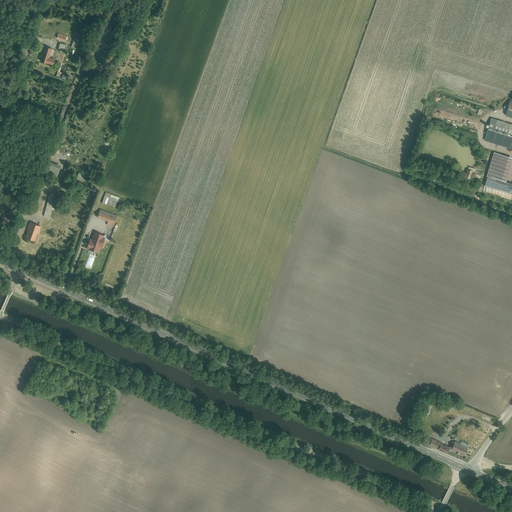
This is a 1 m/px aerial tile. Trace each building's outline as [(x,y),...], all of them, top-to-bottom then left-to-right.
[(77,34),(71,47),(76,49),(81,35),(77,34)] [(56,60),(50,58),(52,54),(54,55),(56,51),(46,47),(41,61),(54,66),(56,60)] [(511,125),(493,119),(487,141),(511,148),(511,125)] [(50,164),(47,172),(57,176),(61,168),(50,164)] [(80,174),(77,182),(86,186),(89,177),(80,174)] [(511,184),(488,177),(485,186),(511,194),(511,184)] [(106,193),(102,203),(116,208),(119,198),(106,193)] [(51,196),(44,216),(50,218),(56,197),(51,196)] [(113,227),(113,225),(114,225),(118,217),(102,210),(98,219),(108,223),(107,225),(113,227)] [(31,223),(26,238),(37,242),(42,227),(31,223)] [(106,239),(104,239),(105,236),(96,233),(93,241),(91,240),(87,248),(99,253),(101,248),(102,248),(106,239)] [(429,398),(424,405),(430,409),(434,401),(429,398)] [(436,400),(434,404),(441,408),(444,404),(436,400)] [(432,438),(429,445),(448,453),(451,447),(432,438)] [(456,441),(452,449),(464,455),(468,446),(456,441)]
